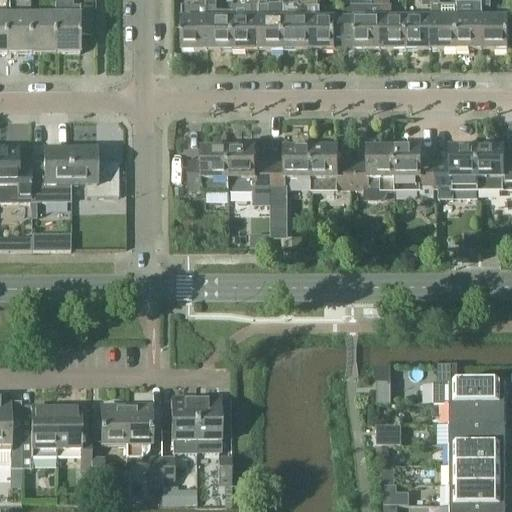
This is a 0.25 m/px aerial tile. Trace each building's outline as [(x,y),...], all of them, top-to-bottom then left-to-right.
[(199,0),(199,8),(183,8),(182,8),(182,53),(208,53),(208,34),(207,0),(199,0)] [(235,53),(234,12),(217,12),(217,0),(207,0),(208,34),(208,53),(235,53)] [(260,53),(259,0),(250,0),(250,5),(234,5),(234,12),(235,53),(260,53)] [(259,0),(260,53),(285,53),(284,3),(268,3),(267,0),(259,0)] [(311,52),(309,0),(301,0),(301,3),(284,3),(285,53),(311,52)] [(336,20),(322,20),(322,5),(317,5),(317,0),(309,0),(311,52),(336,52),(336,51),(345,51),(345,21),(336,21),(336,20)] [(345,8),(345,21),(345,51),(355,51),(355,52),(380,52),(379,0),(372,0),(373,8),(345,8)] [(407,52),(406,20),(392,20),(392,7),(390,7),(390,0),(379,0),(380,52),(407,52)] [(73,3),(55,3),(55,16),(55,55),(81,55),(81,38),(92,38),(92,9),(73,9),(73,3)] [(441,7),(432,8),(432,20),(432,52),(457,52),(456,20),(456,7),(441,7)] [(30,55),(30,16),(6,16),(6,55),(30,55)] [(30,16),(30,55),(55,55),(55,16),(30,16)] [(406,20),(407,52),(432,52),(432,20),(406,20)] [(482,52),(481,20),(456,20),(457,52),(482,52)] [(481,20),(482,52),(509,52),(509,20),(481,20)] [(285,164),(273,164),(273,193),(273,236),(289,236),(289,182),(312,182),(312,150),(285,151),(285,164)] [(312,150),(312,182),(312,193),(351,193),(351,164),(339,164),(339,150),(312,150)] [(395,193),(394,150),(368,150),(368,164),(356,164),(356,193),(364,193),(364,204),(378,204),(382,204),(386,201),(388,198),(388,193),(395,193)] [(394,150),(395,193),(420,193),(420,201),(434,201),(434,164),(422,164),(422,150),(394,150)] [(478,192),(478,150),(451,150),(451,164),(438,164),(438,192),(438,202),(454,202),(454,192),(478,192)] [(478,150),(478,192),(511,192),(511,163),(505,163),(505,150),(478,150)] [(229,193),(229,151),(203,151),(203,164),(190,164),(190,194),(229,193)] [(229,151),(229,193),(252,193),(252,202),(266,202),(266,193),(268,193),(268,164),(256,164),(256,151),(229,151)] [(18,152),(0,152),(0,204),(31,204),(31,170),(18,170),(18,169),(18,152)] [(44,170),(31,170),(31,204),(71,204),(71,189),(70,189),(69,152),(44,152),(44,170)] [(69,152),(70,189),(71,189),(85,189),(85,200),(118,200),(118,165),(117,165),(117,169),(96,169),(96,152),(69,152)] [(478,235),(464,235),(464,252),(478,252),(478,235)] [(32,254),(49,254),(49,237),(32,237),(32,254)] [(436,239),(424,240),(424,251),(436,251),(436,239)] [(506,384),(435,385),(435,407),(451,407),(506,407),(506,384)] [(392,385),(378,385),(378,407),(392,407),(392,385)] [(0,466),(10,466),(10,472),(22,472),(22,431),(11,432),(10,391),(9,391),(9,406),(0,406),(0,401),(0,400),(0,466)] [(197,400),(171,400),(171,445),(172,445),(173,457),(196,457),(196,444),(197,444),(197,400)] [(221,400),(197,400),(197,444),(197,457),(222,457),(222,444),(221,400)] [(506,407),(451,407),(451,427),(506,427),(506,407)] [(127,449),(127,408),(101,408),(101,449),(126,449),(127,449)] [(127,449),(126,449),(126,461),(141,461),(142,459),(143,459),(144,459),(145,458),(146,457),(147,457),(147,456),(148,456),(148,455),(149,454),(149,453),(149,452),(149,451),(149,450),(149,449),(151,449),(151,408),(127,408),(127,449)] [(22,431),(22,472),(33,472),(33,454),(57,454),(57,409),(30,409),(31,431),(22,431)] [(57,409),(57,454),(80,454),(80,473),(92,473),(92,460),(91,444),(82,444),(82,409),(57,409)] [(377,427),(378,448),(395,448),(394,427),(377,427)] [(506,427),(451,427),(451,448),(506,448),(506,427)] [(506,448),(451,448),(451,468),(506,468),(506,448)] [(377,452),(378,467),(390,466),(389,451),(377,452)] [(92,460),(92,473),(92,489),(105,489),(105,460),(92,460)] [(162,489),(162,460),(148,460),(149,489),(162,489)] [(162,460),(162,489),(175,489),(175,460),(162,460)] [(218,488),(232,488),(232,460),(218,460),(218,488)] [(451,489),(506,489),(506,468),(451,468),(451,489)] [(381,488),(395,489),(394,469),(381,469),(381,488)] [(397,508),(397,489),(384,489),(384,508),(397,508)] [(506,489),(451,489),(451,509),(506,509),(506,489)]
